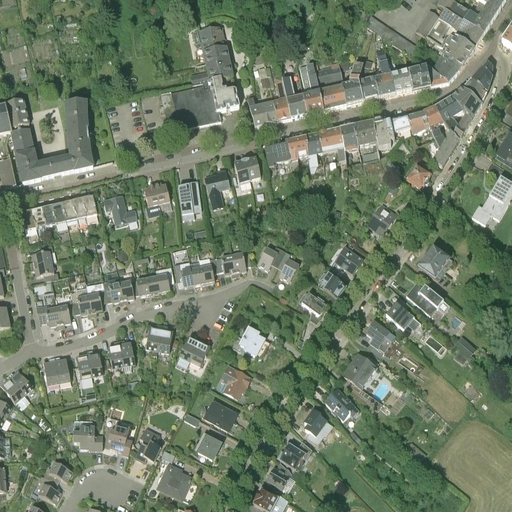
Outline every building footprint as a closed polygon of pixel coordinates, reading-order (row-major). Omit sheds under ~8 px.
[(440,0),(437,6),(445,11),(448,13),(449,14),(453,7),(440,0)] [(477,8),(484,13),(495,20),(506,3),(501,0),(472,0),(480,5),(477,8)] [(449,14),(484,37),(495,20),(484,13),(477,8),(475,11),(478,13),(476,18),(454,5),(453,7),(449,14)] [(426,39),(429,41),(435,45),(437,46),(443,41),(442,40),(449,29),(458,38),(455,41),(451,38),(448,40),(474,53),(479,45),(484,37),(449,14),(448,13),(445,11),(439,19),(436,24),(432,30),(428,36),(426,39)] [(429,13),(426,18),(436,24),(439,19),(429,13)] [(368,26),(371,19),(365,17),(362,24),(368,26)] [(426,18),(422,24),(432,30),(436,24),(426,18)] [(372,33),(378,23),(371,19),(366,30),(372,33)] [(383,27),(382,27),(378,23),(372,33),(376,37),(383,27)] [(422,24),(418,30),(428,36),(432,30),(422,24)] [(383,27),(376,37),(381,40),(388,30),(383,27)] [(220,30),(192,35),(195,47),(200,46),(201,51),(224,46),(220,30)] [(388,30),(381,40),(386,43),(393,33),(388,30)] [(425,41),(426,39),(428,36),(418,30),(415,34),(425,41)] [(393,33),(386,43),(391,47),(398,37),(393,33)] [(511,35),(509,34),(501,45),(511,52),(511,35)] [(398,37),(391,47),(396,50),(403,40),(398,37)] [(403,40),(396,50),(401,53),(408,43),(403,40)] [(451,48),(443,61),(450,66),(448,68),(459,75),(474,53),(448,40),(445,42),(443,41),(437,46),(442,50),(445,45),(451,48)] [(408,43),(401,53),(406,57),(413,47),(408,43)] [(424,49),(430,53),(434,47),(428,43),(424,49)] [(224,46),(201,51),(207,74),(229,69),(224,46)] [(413,47),(406,57),(412,61),(418,51),(413,47)] [(246,58),(252,61),(256,50),(249,48),(246,58)] [(436,57),(430,53),(424,49),(423,48),(413,62),(420,66),(427,70),(426,71),(432,74),(439,81),(448,87),(449,86),(455,80),(459,75),(448,68),(450,66),(443,61),(441,60),(435,69),(431,66),(436,57)] [(382,82),(375,84),(379,102),(395,99),(387,64),(385,57),(383,51),(376,53),(377,59),(382,82)] [(282,62),(275,60),(272,72),(279,106),(273,107),(277,126),(291,122),(280,77),(279,72),(282,62)] [(268,61),(265,71),(269,92),(274,90),(269,70),(272,62),(268,61)] [(364,64),(356,62),(350,87),(351,89),(342,91),(346,109),(346,110),(363,106),(359,88),(361,79),(364,64)] [(412,95),(408,76),(397,79),(393,62),(387,64),(395,99),(412,95)] [(349,64),(338,67),(340,74),(347,72),(349,64)] [(323,115),(346,110),(346,109),(342,91),(341,91),(342,84),(337,65),(331,67),(332,71),(314,75),(323,115)] [(485,68),(471,83),(483,93),(484,94),(487,95),(492,81),(491,80),(489,78),(491,76),(492,73),(492,72),(492,71),(488,67),(488,66),(485,66),(485,68)] [(307,98),(303,100),(307,119),(316,117),(323,115),(314,75),(313,67),(306,69),(307,69),(299,71),(304,93),(310,91),(312,97),(307,98)] [(192,89),(202,88),(208,86),(232,82),(229,69),(207,74),(208,79),(200,81),(199,79),(190,80),(192,89)] [(265,71),(258,72),(263,93),(269,92),(265,71)] [(363,71),(361,79),(373,82),(375,74),(363,71)] [(426,71),(426,72),(430,91),(448,87),(439,81),(432,74),(426,71)] [(426,72),(408,76),(412,95),(413,95),(430,92),(430,91),(426,72)] [(289,75),(280,77),(291,122),(291,123),(307,119),(303,100),(295,102),(290,81),(289,75)] [(239,111),(232,82),(208,86),(208,90),(211,89),(216,115),(219,115),(239,111)] [(471,83),(462,93),(482,108),(487,97),(487,95),(484,94),(483,93),(471,83)] [(363,106),(379,102),(375,84),(359,88),(363,106)] [(208,86),(202,88),(202,91),(188,94),(195,130),(221,124),(219,115),(216,115),(211,89),(208,90),(208,86)] [(463,116),(466,119),(471,125),(481,108),(482,108),(462,93),(451,102),(463,116)] [(171,95),(161,97),(163,109),(160,114),(165,117),(168,135),(195,130),(188,94),(171,97),(171,95)] [(253,102),(247,103),(254,131),(277,126),(273,107),(255,111),(253,102)] [(451,102),(435,111),(445,130),(447,132),(450,136),(453,140),(460,128),(460,127),(458,130),(452,123),(463,116),(451,102)] [(54,179),(51,166),(38,169),(35,157),(34,157),(28,130),(30,129),(24,104),(6,108),(6,110),(13,136),(13,137),(12,137),(16,157),(10,159),(0,160),(0,174),(4,192),(23,187),(23,188),(41,183),(54,180),(54,179),(54,178),(54,179)] [(75,175),(93,171),(90,151),(87,124),(87,107),(66,108),(70,162),(59,164),(62,177),(62,178),(75,175)] [(0,138),(13,136),(6,110),(0,111),(0,138)] [(439,151),(445,143),(441,133),(438,134),(437,131),(443,128),(445,130),(435,111),(435,112),(435,111),(425,116),(423,117),(430,132),(430,131),(436,144),(439,150),(439,151)] [(413,138),(422,135),(430,132),(423,117),(407,121),(411,132),(410,132),(410,133),(411,133),(413,138)] [(466,119),(460,127),(460,128),(453,140),(457,143),(459,144),(471,125),(466,119)] [(411,132),(407,121),(390,125),(391,125),(392,135),(392,136),(393,137),(393,135),(400,133),(400,135),(410,133),(410,132),(411,132)] [(382,124),(373,126),(377,146),(378,146),(379,151),(391,148),(390,144),(394,143),(393,137),(392,136),(392,135),(391,125),(382,127),(382,124)] [(360,150),(377,146),(373,126),(372,126),(365,128),(356,130),(360,150)] [(344,156),(345,165),(346,165),(345,156),(359,153),(358,151),(360,150),(356,130),(353,130),(340,133),(344,152),(344,156)] [(319,137),(323,157),(338,154),(339,166),(345,165),(344,156),(344,152),(340,133),(326,135),(319,137)] [(450,136),(445,143),(439,151),(432,164),(442,171),(459,144),(457,143),(453,140),(450,136)] [(497,158),(511,167),(511,137),(509,136),(506,140),(507,141),(497,158)] [(317,159),(323,157),(319,137),(318,137),(306,140),(305,140),(305,141),(308,160),(309,160),(311,177),(316,176),(315,171),(318,170),(317,159)] [(290,165),(290,167),(298,165),(297,163),(308,160),(305,141),(293,144),(293,143),(288,145),(290,164),(290,165)] [(274,168),(290,165),(290,164),(288,145),(264,150),(264,152),(265,153),(263,154),(265,164),(268,173),(275,171),(274,168)] [(379,161),(378,154),(375,155),(362,158),(364,165),(379,161)] [(245,165),(250,184),(261,182),(256,162),(245,165)] [(396,167),(397,168),(396,169),(390,163),(387,166),(393,172),(393,171),(397,175),(401,171),(400,170),(403,166),(400,163),(396,167)] [(509,186),(511,181),(511,176),(500,169),(491,164),(491,165),(487,172),(486,172),(495,178),(501,181),(509,186)] [(239,187),(250,184),(245,165),(234,167),(239,187)] [(408,184),(413,186),(421,192),(424,188),(425,188),(426,188),(427,188),(427,187),(428,187),(428,186),(429,185),(428,184),(428,183),(427,182),(430,178),(422,173),(416,170),(408,184)] [(218,179),(206,182),(209,196),(210,196),(213,213),(223,210),(219,194),(229,192),(225,175),(218,177),(218,179)] [(384,179),(380,184),(386,188),(390,183),(384,179)] [(511,201),(511,188),(509,186),(501,181),(482,211),(479,209),(472,220),(485,228),(491,218),(499,223),(511,201)] [(187,186),(188,187),(177,189),(181,217),(193,215),(201,214),(197,185),(187,186)] [(392,185),(388,194),(395,198),(400,189),(392,185)] [(169,200),(166,188),(162,189),(161,187),(155,188),(160,208),(164,207),(162,201),(169,200)] [(104,198),(102,188),(95,190),(97,200),(98,204),(105,202),(104,198)] [(148,192),(144,193),(147,205),(154,203),(155,209),(160,208),(155,188),(148,190),(148,192)] [(93,200),(82,203),(86,221),(88,227),(98,225),(97,218),(93,200)] [(126,216),(122,200),(104,204),(107,215),(113,213),(116,228),(136,224),(134,214),(126,216)] [(72,205),(77,223),(86,221),(82,203),(72,205)] [(62,208),(66,225),(77,223),(72,205),(62,208)] [(52,210),(56,228),(66,225),(62,208),(52,210)] [(42,212),(46,230),(56,228),(52,210),(42,212)] [(395,220),(387,214),(381,210),(369,225),(376,229),(384,235),(395,220)] [(32,215),(36,232),(46,230),(42,212),(32,215)] [(21,217),(26,235),(36,232),(32,215),(21,217)] [(52,249),(38,252),(39,257),(32,259),(33,266),(32,266),(30,268),(31,270),(52,266),(50,255),(53,255),(52,249)] [(257,269),(268,275),(273,265),(279,268),(286,255),(276,250),(273,255),(267,251),(257,269)] [(334,265),(345,272),(353,278),(363,264),(355,258),(350,255),(345,252),(345,251),(334,265)] [(419,270),(427,276),(435,283),(439,285),(448,273),(447,272),(452,265),(449,263),(433,251),(419,270)] [(127,262),(126,252),(117,253),(118,263),(127,262)] [(279,281),(289,286),(299,269),(293,265),(295,261),(286,255),(279,268),(284,271),(279,281)] [(246,270),(251,269),(248,256),(232,259),(236,280),(239,279),(240,277),(240,276),(246,274),(246,270)] [(224,275),(225,279),(232,277),(232,279),(234,280),(236,280),(232,259),(216,262),(218,271),(219,276),(224,275)] [(216,262),(215,262),(210,263),(209,261),(199,263),(200,265),(201,271),(204,287),(215,285),(213,277),(219,276),(218,271),(216,262)] [(174,269),(177,286),(183,284),(184,291),(194,289),(190,267),(190,265),(174,269)] [(200,265),(190,267),(194,289),(204,287),(201,271),(200,265)] [(52,266),(31,270),(31,273),(33,274),(35,274),(36,281),(44,279),(45,285),(59,282),(58,276),(54,277),(52,266)] [(157,280),(160,296),(170,294),(169,287),(174,286),(171,271),(156,274),(157,280)] [(323,293),(329,297),(337,303),(338,302),(339,302),(341,299),(341,297),(346,291),(341,287),(340,285),(332,279),(329,277),(323,285),(327,288),(323,293)] [(157,280),(147,282),(150,298),(160,296),(157,280)] [(147,282),(136,284),(139,298),(140,300),(150,298),(147,282)] [(120,286),(124,308),(127,307),(128,305),(128,303),(135,302),(134,299),(139,298),(136,284),(131,285),(131,284),(120,286)] [(103,286),(104,292),(107,306),(112,305),(113,306),(120,305),(120,307),(122,308),(124,308),(120,286),(109,289),(108,285),(103,286)] [(87,293),(93,320),(95,320),(96,317),(96,316),(103,314),(101,307),(107,306),(104,292),(103,286),(86,289),(86,291),(87,293)] [(443,305),(433,296),(425,290),(422,293),(418,289),(406,305),(428,323),(437,312),(444,317),(450,310),(443,305)] [(71,297),(72,304),(75,318),(81,317),(81,319),(88,318),(88,319),(90,321),(93,320),(87,293),(86,291),(76,293),(77,295),(71,297)] [(498,300),(492,296),(487,303),(492,307),(498,300)] [(308,343),(326,318),(325,317),(324,317),(323,316),(327,310),(319,304),(309,297),(302,307),(314,315),(308,333),(305,342),(305,343),(306,344),(307,344),(308,343)] [(49,309),(43,310),(42,303),(35,305),(36,311),(40,328),(48,326),(49,331),(56,329),(57,331),(59,333),(61,332),(57,311),(50,312),(49,309)] [(68,309),(57,311),(61,332),(63,331),(65,329),(64,328),(71,326),(70,319),(75,318),(72,304),(67,305),(68,309)] [(386,319),(398,329),(404,334),(409,328),(415,329),(419,325),(417,324),(396,306),(386,319)] [(0,310),(0,322),(9,321),(6,311),(0,313),(0,310)] [(0,339),(12,337),(9,321),(0,322),(0,341),(0,339)] [(389,337),(383,332),(374,326),(366,337),(367,337),(372,341),(373,342),(371,346),(379,352),(385,343),(390,346),(394,340),(389,337)] [(238,339),(234,348),(257,360),(261,353),(264,355),(269,347),(260,342),(258,341),(261,337),(249,330),(243,341),(238,339)] [(146,352),(158,354),(162,333),(150,331),(146,352)] [(162,333),(158,354),(169,356),(173,335),(162,333)] [(180,359),(190,364),(200,345),(189,340),(180,359)] [(468,362),(476,353),(462,340),(454,348),(468,362)] [(300,343),(297,347),(299,349),(307,354),(310,350),(302,344),(300,343)] [(200,345),(190,364),(201,369),(210,351),(200,345)] [(131,346),(119,348),(124,369),(135,367),(131,346)] [(119,348),(108,350),(112,372),(124,369),(119,348)] [(467,362),(459,354),(454,360),(462,367),(467,362)] [(99,356),(88,359),(92,380),(103,378),(99,356)] [(349,384),(362,393),(377,372),(358,358),(343,379),(349,384)] [(92,380),(88,359),(76,361),(78,372),(79,376),(80,382),(92,380)] [(67,363),(55,365),(54,365),(58,386),(70,384),(67,363)] [(54,365),(44,367),(47,388),(58,386),(54,365)] [(251,382),(242,378),(228,370),(220,385),(226,388),(223,395),(229,398),(237,402),(241,395),(239,394),(242,388),(247,390),(251,382)] [(19,375),(10,382),(24,398),(33,391),(19,375)] [(10,382),(1,390),(15,406),(24,398),(10,382)] [(377,404),(362,393),(349,384),(344,391),(368,416),(377,404)] [(359,414),(338,393),(325,405),(332,413),(331,413),(336,418),(337,418),(343,425),(350,418),(352,421),(359,414)] [(19,408),(24,413),(32,406),(28,400),(19,408)] [(0,417),(6,421),(12,410),(0,404),(0,417)] [(203,421),(220,430),(229,434),(238,417),(229,413),(212,404),(203,421)] [(306,440),(318,449),(322,444),(325,440),(321,437),(328,427),(319,421),(320,419),(313,414),(305,426),(305,427),(305,426),(312,431),(306,440)] [(187,416),(184,422),(196,429),(199,423),(187,416)] [(121,457),(128,459),(132,444),(127,443),(130,431),(115,427),(114,434),(111,433),(108,443),(111,444),(109,451),(122,454),(121,457)] [(74,430),(73,446),(80,446),(80,452),(90,452),(90,450),(103,450),(103,439),(95,439),(95,430),(74,430)] [(154,465),(161,451),(155,448),(160,439),(146,432),(140,444),(144,446),(142,449),(140,453),(135,462),(142,465),(144,461),(154,465)] [(352,434),(348,438),(354,444),(358,440),(352,434)] [(192,453),(197,455),(203,459),(212,463),(212,462),(216,454),(217,454),(220,447),(212,443),(207,441),(209,438),(204,436),(198,446),(196,445),(192,453)] [(0,437),(0,449),(10,449),(10,441),(3,441),(2,438),(0,437)] [(280,463),(288,469),(295,474),(301,464),(303,461),(306,463),(312,453),(302,445),(297,453),(290,448),(284,457),(282,455),(278,461),(281,462),(280,463)] [(0,461),(11,460),(10,449),(0,449),(0,461)] [(164,454),(161,461),(171,466),(175,459),(164,454)] [(48,470),(43,480),(55,486),(58,481),(67,486),(72,475),(55,466),(51,472),(48,470)] [(288,474),(289,471),(280,466),(276,473),(274,472),(271,477),(269,476),(266,482),(268,482),(267,484),(282,493),(288,496),(295,484),(290,481),(292,478),(288,474)] [(157,491),(173,499),(182,503),(189,487),(190,487),(191,484),(190,484),(192,482),(182,477),(184,473),(169,467),(157,491)] [(52,492),(55,486),(43,480),(42,479),(39,485),(41,486),(39,490),(42,492),(38,499),(56,508),(62,497),(52,492)] [(279,498),(277,502),(261,493),(254,507),(262,511),(284,511),(289,505),(279,498)]
